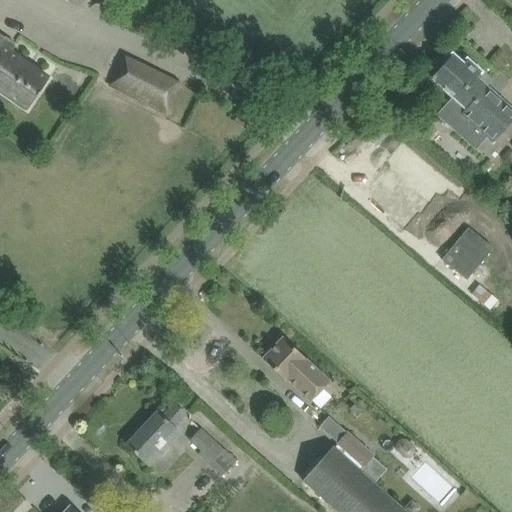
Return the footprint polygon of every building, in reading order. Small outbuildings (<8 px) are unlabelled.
[(69,0),(84,8),(88,0),(95,0),(99,2),(100,0),(69,0)] [(4,38),(0,35),(0,90),(28,110),(49,79),(10,52),(16,44),(5,37),(4,38)] [(491,82),(467,60),(463,64),(452,55),(431,78),(453,97),(437,115),(450,127),(463,112),(493,139),(511,118),(511,110),(497,98),(486,88),(491,82)] [(180,84),(124,57),(110,85),(166,113),(180,84)] [(440,194),(451,181),(410,145),(394,163),(400,168),(376,196),(399,215),(397,217),(409,228),(420,214),(410,205),(428,184),(440,194)] [(450,224),(422,254),(471,299),(500,266),(450,224)] [(283,337),(264,357),(287,380),(289,378),(312,400),(329,382),(283,337)] [(333,396),(324,405),(338,420),(347,411),(333,396)] [(186,415),(174,404),(162,416),(158,412),(127,445),(150,467),(182,433),(175,427),(186,415)] [(201,427),(189,440),(200,451),(198,453),(222,476),(237,460),(224,449),(201,427)] [(336,445),(334,447),(363,472),(365,470),(364,469),(374,458),(347,434),(346,434),(336,445)] [(334,447),(304,482),(338,511),(407,511),(363,472),(334,447)] [(415,464),(445,492),(461,475),(431,447),(415,464)]
